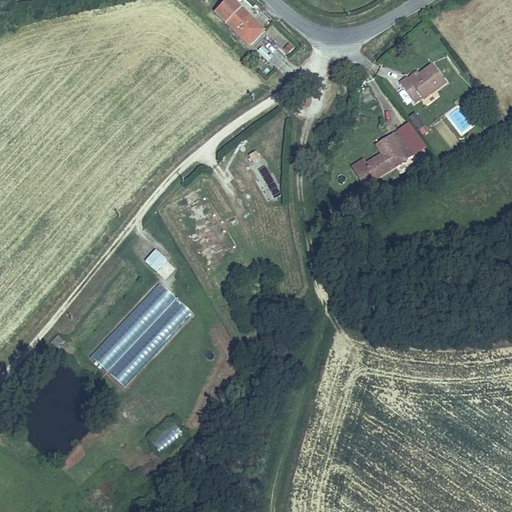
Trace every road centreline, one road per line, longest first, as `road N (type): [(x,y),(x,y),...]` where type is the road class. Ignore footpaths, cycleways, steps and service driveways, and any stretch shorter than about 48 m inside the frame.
road 1 (track): [(330,34),(314,71),(189,157),(0,379)]
road 2 (track): [(314,71),(297,208),(331,329),(288,483),(291,511)]
road 3 (tertiary): [(422,0),(345,35),(314,30),(274,0)]
